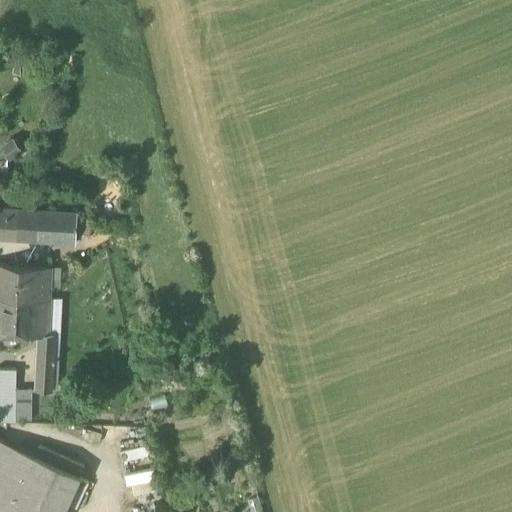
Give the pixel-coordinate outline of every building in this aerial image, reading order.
[(0,233),(74,239),(76,210),(0,204),(0,233)] [(0,261),(0,294),(18,295),(19,263),(0,261)] [(19,263),(18,295),(48,297),(49,264),(19,263)] [(0,331),(16,332),(18,295),(0,294),(0,331)] [(46,333),(48,297),(18,295),(16,332),(39,333),(46,333)] [(54,334),(46,333),(39,333),(38,347),(53,348),(54,334)] [(52,359),(53,348),(38,347),(36,388),(51,388),(52,371),(57,371),(58,359),(52,359)] [(0,367),(0,386),(15,387),(15,367),(0,367)] [(0,419),(14,420),(15,387),(0,386),(0,419)] [(63,511),(79,477),(34,456),(0,440),(0,511),(63,511)] [(38,446),(34,456),(79,477),(84,467),(38,446)]
